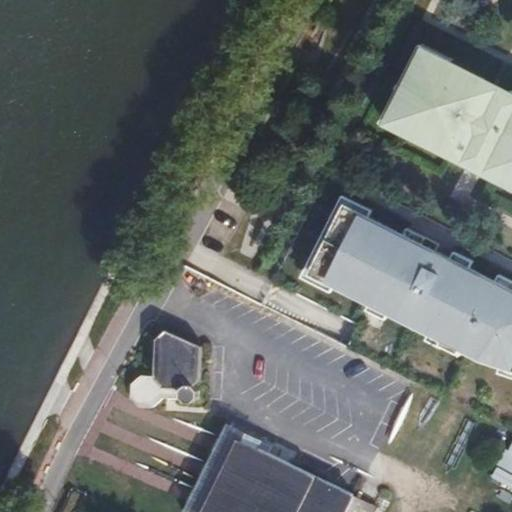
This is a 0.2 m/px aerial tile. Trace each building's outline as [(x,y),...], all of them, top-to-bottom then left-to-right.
[(426,60),(450,71),(452,68),(454,62),(422,46),(407,76),(416,81),(426,60)] [(450,71),(426,60),(416,81),(407,98),(396,120),(417,130),(415,134),(467,159),(484,168),(497,174),(497,175),(499,171),(511,177),(511,102),(510,102),(511,98),(511,97),(452,68),(450,71)] [(286,103),(289,106),(291,107),(294,107),(297,106),(299,102),(298,96),(293,93),(289,95),(286,98),(286,103)] [(383,124),(413,139),(415,134),(417,130),(396,120),(407,98),(398,94),(383,124)] [(484,168),(467,159),(463,167),(481,175),(484,168)] [(511,177),(499,171),(497,175),(497,174),(494,180),(511,188),(511,177)] [(483,359),(511,367),(511,290),(348,208),(315,274),(445,339),(447,335),(472,347),(470,351),(483,359)] [(134,384),(133,398),(141,406),(154,407),(164,399),(164,398),(183,399),(187,403),(194,403),(200,398),(200,390),(195,385),(203,379),(204,346),(169,330),(159,339),(156,376),(144,375),(134,384)] [(189,505),(185,511),(376,511),(379,507),(356,496),(357,495),(261,448),(265,440),(229,422),(214,453),(207,468),(202,478),(194,495),(189,505)] [(511,471),(511,438),(505,450),(506,450),(498,465),(511,471)]
